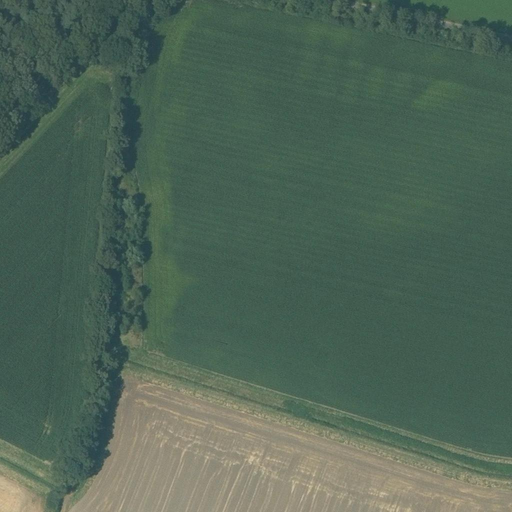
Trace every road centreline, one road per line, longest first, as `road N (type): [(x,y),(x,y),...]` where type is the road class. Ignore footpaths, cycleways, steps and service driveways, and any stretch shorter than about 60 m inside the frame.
road 1 (unclassified): [(0,139),(133,0)]
road 2 (unclassified): [(511,38),(327,0)]
